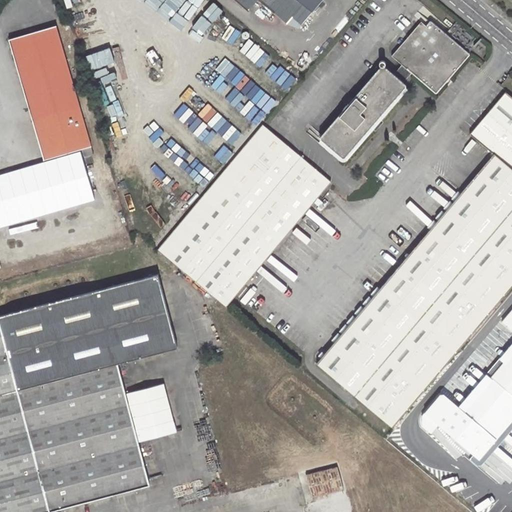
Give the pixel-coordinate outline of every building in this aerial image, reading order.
[(321,0),(237,0),(249,9),(256,0),(298,0),(312,12),(321,0)] [(259,0),(286,22),(289,19),(299,27),(312,12),(298,0),(259,0)] [(422,22),(392,56),(403,64),(412,73),(414,71),(436,90),(467,54),(430,23),(427,26),(422,22)] [(79,104),(56,25),(9,39),(31,117),(79,104)] [(157,73),(177,50),(168,41),(147,64),(157,73)] [(344,158),(406,85),(403,83),(393,75),(383,66),(385,65),(385,64),(386,63),(385,62),(383,60),(381,61),(380,62),(380,63),(380,65),(381,66),(382,66),(349,104),(348,103),(342,110),(344,111),(321,138),(344,158)] [(403,83),(412,73),(403,64),(393,75),(403,83)] [(494,155),(319,364),(395,428),(511,288),(511,96),(506,92),(470,134),(494,155)] [(43,158),(82,147),(91,145),(79,104),(31,117),(43,158)] [(227,306),(331,181),(263,124),(158,249),(227,306)] [(84,155),(93,153),(91,145),(82,147),(84,155)] [(0,511),(49,511),(150,484),(118,363),(177,347),(158,274),(0,315),(0,511)] [(511,325),(511,355),(494,378),(486,373),(456,407),(439,392),(421,414),(478,460),(511,420),(511,312),(506,320),(511,325)] [(339,465),(306,473),(312,497),(345,489),(339,465)]
